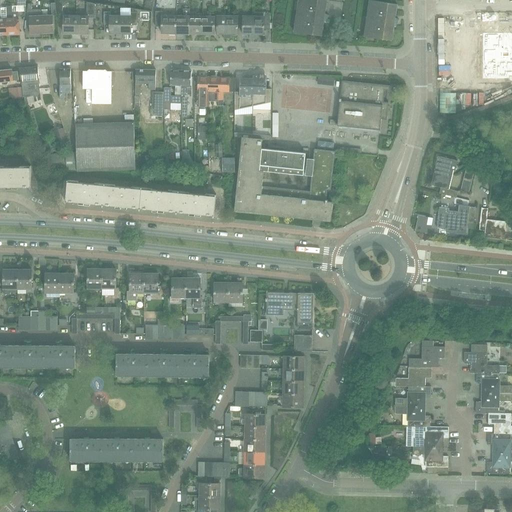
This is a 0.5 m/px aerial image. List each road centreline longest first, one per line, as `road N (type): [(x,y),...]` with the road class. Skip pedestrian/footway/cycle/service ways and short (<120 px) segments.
road 1 (residential): [(0,56),(419,61)]
road 2 (residential): [(162,511),(231,385),(231,352),(0,337)]
road 3 (secondary): [(0,237),(347,271)]
road 4 (secondary): [(352,250),(54,224)]
road 5 (residential): [(297,466),(326,482),(447,485)]
road 6 (residential): [(466,485),(467,435),(451,409),(452,343)]
road 7 (residential): [(399,186),(420,116),(419,61)]
